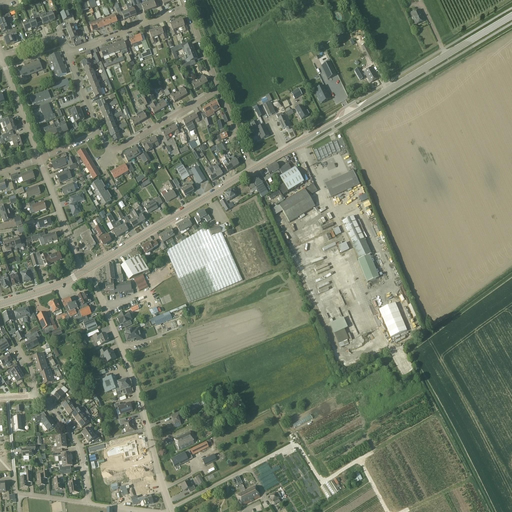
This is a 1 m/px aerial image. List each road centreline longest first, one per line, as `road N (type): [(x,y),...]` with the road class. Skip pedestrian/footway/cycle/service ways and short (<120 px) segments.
road 1 (secondary): [(252,170),(511,16)]
road 2 (residential): [(172,511),(125,358),(86,270)]
road 3 (residential): [(218,90),(186,9),(66,53)]
road 4 (secondary): [(86,270),(252,170)]
road 5 (residential): [(109,153),(218,90)]
road 6 (residential): [(34,395),(73,435),(89,503)]
road 7 (residential): [(39,158),(86,270)]
